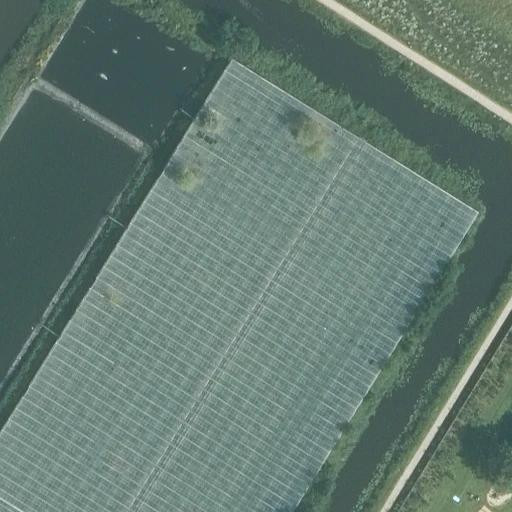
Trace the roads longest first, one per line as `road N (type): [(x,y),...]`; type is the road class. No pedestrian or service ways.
road 1 (track): [(385,511),(511,300)]
road 2 (track): [(511,121),(323,0)]
